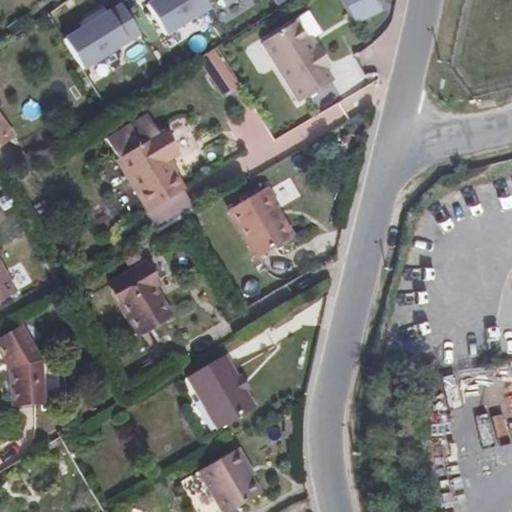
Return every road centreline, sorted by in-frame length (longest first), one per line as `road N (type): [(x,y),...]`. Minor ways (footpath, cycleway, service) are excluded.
road 1 (residential): [(329,511),(321,483),(331,398),(396,144)]
road 2 (residential): [(396,144),(423,0)]
